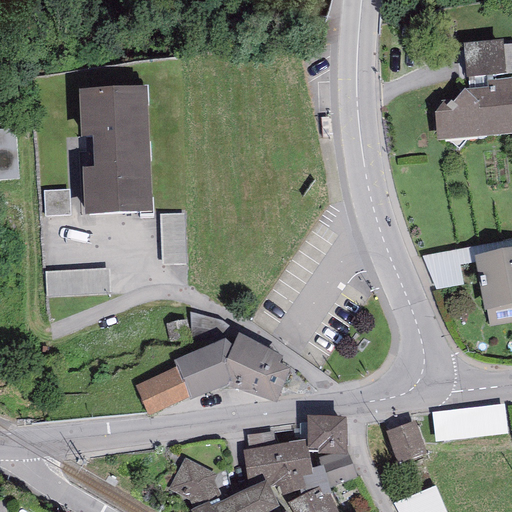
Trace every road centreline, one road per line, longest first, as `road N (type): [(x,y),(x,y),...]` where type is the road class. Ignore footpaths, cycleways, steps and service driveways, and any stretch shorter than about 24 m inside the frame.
road 1 (secondary): [(416,383),(400,395),(352,405),(14,445)]
road 2 (secondary): [(356,32),(368,195),(419,331),(424,359),(416,383)]
road 3 (track): [(55,327),(45,329),(39,319),(30,285),(23,123)]
